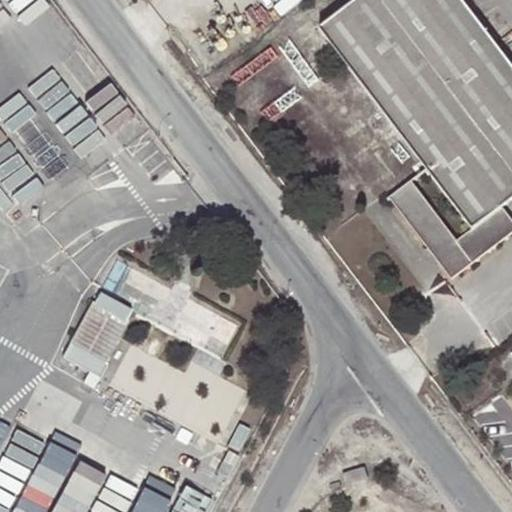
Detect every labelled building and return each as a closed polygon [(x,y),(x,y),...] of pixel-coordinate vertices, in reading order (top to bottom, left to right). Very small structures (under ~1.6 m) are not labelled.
[(511,68),(460,0),(356,0),(343,10),(319,29),(471,230),(456,241),(411,183),(390,199),(450,279),(511,232),(511,222),(501,207),(511,198),(511,68)] [(335,0),(336,0),(343,10),(356,0),(335,0)] [(221,362),(241,327),(118,261),(99,296),(101,296),(96,305),(95,304),(65,359),(102,380),(110,366),(108,365),(131,324),(128,322),(133,314),(221,362)] [(287,357),(283,366),(290,369),(293,360),(287,357)] [(177,428),(233,435),(239,376),(190,370),(189,378),(183,377),(177,428)] [(360,471),(342,477),(346,488),(364,482),(360,471)]
